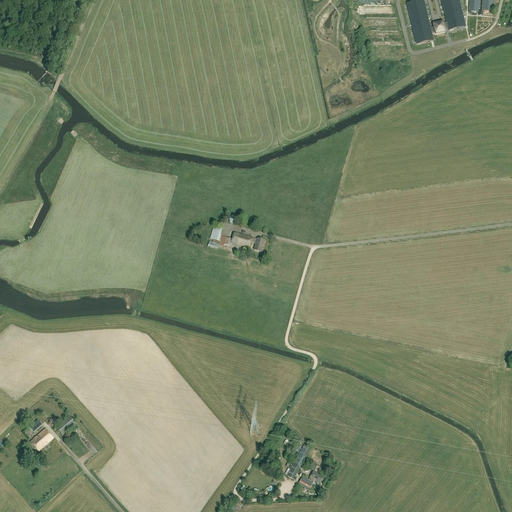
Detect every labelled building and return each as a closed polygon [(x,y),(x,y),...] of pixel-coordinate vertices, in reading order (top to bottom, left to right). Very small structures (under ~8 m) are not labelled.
[(458,25),(464,23),(458,0),(441,0),(447,23),(443,24),(443,22),(433,25),(434,27),(430,28),(423,0),(407,4),(417,45),(430,42),(429,41),(428,38),(429,38),(428,37),(428,35),(432,34),(435,33),(436,34),(445,32),(445,30),(449,29),(459,27),(458,25)] [(479,12),(479,0),(469,0),(469,12),(479,12)] [(495,12),(495,0),(482,0),(482,11),(495,12)] [(370,19),(362,20),(363,28),(373,27),(373,23),(371,23),(370,19)] [(235,225),(238,221),(237,217),(232,216),(229,220),(230,224),(235,225)] [(234,232),(232,240),(222,236),(222,235),(220,234),(222,229),(214,226),(210,239),(211,239),(210,242),(209,241),(208,247),(217,250),(219,246),(230,250),(232,243),(249,248),(251,243),(256,244),(254,250),(262,252),(265,241),(257,238),(257,240),(252,238),(253,238),(234,232)] [(46,422),(49,418),(44,412),(40,416),(46,422)] [(62,435),(76,424),(69,416),(56,427),(62,435)] [(56,426),(58,422),(55,418),(50,419),(49,424),(51,427),(56,426)] [(34,432),(42,425),(38,421),(30,427),(34,432)] [(38,452),(53,439),(45,429),(30,443),(38,452)] [(298,456),(287,476),(294,480),(311,449),(305,445),(298,456)] [(321,485),(325,477),(314,471),(310,479),(321,485)] [(314,483),(303,477),(299,485),(310,490),(314,483)]
